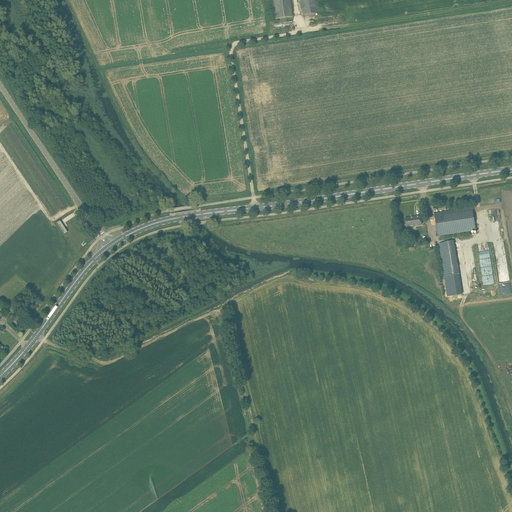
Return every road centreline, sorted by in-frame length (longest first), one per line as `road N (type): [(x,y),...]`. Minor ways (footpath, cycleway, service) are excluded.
road 1 (track): [(269,511),(221,308),(103,362),(44,339)]
road 2 (primary): [(254,208),(511,169)]
road 3 (unclassified): [(254,208),(231,49),(305,30)]
road 4 (unclassified): [(108,246),(0,76)]
road 5 (primary): [(0,375),(108,246)]
road 6 (primary): [(108,246),(163,220),(254,208)]
